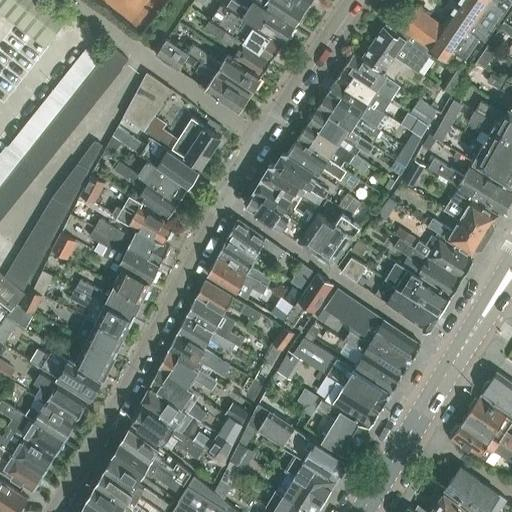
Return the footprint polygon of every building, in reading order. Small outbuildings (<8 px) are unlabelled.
[(43,0),(0,0),(0,12),(21,29),(45,48),(67,18),(43,0)] [(295,25),(264,5),(257,15),(235,0),(230,0),(227,5),(283,42),(295,25)] [(255,0),(264,5),(295,25),(306,9),(292,0),(255,0)] [(311,0),(292,0),(306,9),(311,0)] [(485,42),(509,7),(511,3),(511,0),(460,0),(443,26),(416,8),(402,28),(429,46),(449,61),(455,51),(465,59),(480,38),(485,42)] [(504,21),(501,26),(511,36),(511,25),(510,24),(504,21)] [(413,67),(424,51),(386,24),(374,40),(409,64),(413,67)] [(237,27),(232,34),(271,61),(282,45),(253,26),(248,34),(237,27)] [(239,48),(233,57),(261,76),(271,61),(232,34),(228,41),(239,48)] [(493,38),(488,44),(496,49),(501,43),(493,38)] [(178,69),(189,53),(167,39),(157,55),(178,69)] [(409,64),(374,40),(363,56),(394,78),(403,66),(406,68),(409,64)] [(488,44),(477,61),(485,67),(496,49),(488,44)] [(114,77),(129,58),(112,45),(101,59),(98,63),(114,77)] [(194,45),(189,53),(201,61),(250,94),(261,76),(233,57),(228,54),(222,63),(194,45)] [(88,49),(9,147),(22,158),(25,154),(32,145),(39,136),(46,127),(54,118),(61,109),(68,100),(76,90),(83,81),(90,72),(98,63),(101,59),(88,49)] [(344,67),(378,89),(388,96),(392,89),(382,82),(387,75),(353,53),(344,67)] [(241,106),(241,107),(250,94),(201,61),(196,69),(211,79),(206,88),(236,108),(236,107),(241,106)] [(107,86),(114,77),(98,63),(90,72),(107,86)] [(337,79),(336,80),(369,102),(374,95),(394,109),(398,103),(388,96),(378,89),(344,67),(341,72),(338,71),(335,76),(337,79)] [(100,95),(107,86),(90,72),(83,81),(100,95)] [(511,85),(505,82),(506,81),(492,73),(487,82),(511,95),(511,107),(511,108),(511,85)] [(369,102),(336,80),(327,94),(380,129),(385,122),(365,109),(369,102)] [(92,104),(100,95),(83,81),(76,90),(92,104)] [(166,100),(141,84),(123,116),(153,138),(161,127),(151,120),(166,100)] [(85,113),(92,104),(76,90),(68,100),(85,113)] [(381,130),(380,129),(327,94),(318,108),(349,128),(351,129),(356,122),(377,136),(381,130)] [(417,103),(411,112),(429,124),(437,110),(420,98),(417,103)] [(78,122),(85,113),(68,100),(61,109),(78,122)] [(481,100),(475,110),(501,125),(500,126),(511,133),(511,108),(511,107),(507,114),(481,100)] [(308,122),(308,123),(339,143),(344,136),(356,144),(361,136),(351,129),(349,128),(318,108),(314,113),(310,114),(307,119),(308,122)] [(71,131),(78,122),(61,109),(54,118),(71,131)] [(475,110),(469,121),(495,135),(478,164),(510,184),(511,181),(511,133),(500,126),(501,125),(475,110)] [(173,147),(202,166),(222,136),(205,125),(192,117),(173,147)] [(63,140),(71,131),(54,118),(46,127),(63,140)] [(339,143),(308,123),(298,138),(329,158),(334,152),(364,172),(369,164),(339,143)] [(56,149),(63,140),(46,127),(39,136),(56,149)] [(406,146),(414,151),(421,137),(414,132),(406,146)] [(49,158),(56,149),(39,136),(32,145),(49,158)] [(329,158),(298,138),(288,153),(286,153),(314,171),(319,174),(324,167),(354,187),(359,179),(329,158)] [(95,140),(60,188),(75,196),(102,144),(95,140)] [(41,168),(49,158),(32,145),(25,154),(41,168)] [(414,151),(406,146),(397,160),(406,166),(414,151)] [(22,158),(9,147),(0,158),(0,184),(5,179),(11,170),(18,162),(22,158)] [(158,165),(189,187),(200,170),(169,148),(158,165)] [(314,171),(286,153),(283,153),(283,152),(276,164),(273,164),(321,195),(324,198),(329,190),(309,177),(314,171)] [(35,176),(41,168),(25,154),(22,158),(18,162),(35,176)] [(149,159),(139,174),(179,202),(189,187),(158,165),(149,159)] [(28,184),(35,176),(18,162),(11,170),(28,184)] [(121,162),(116,170),(131,180),(145,190),(140,197),(170,217),(179,202),(139,174),(121,162)] [(270,164),(263,176),(298,200),(303,193),(317,203),(321,195),(273,164),(270,165),(270,164)] [(458,185),(503,212),(511,197),(511,192),(470,166),(458,185)] [(22,192),(28,184),(11,170),(5,179),(22,192)] [(91,174),(80,195),(83,196),(95,202),(105,182),(94,176),(91,175),(91,174)] [(263,176),(255,190),(299,221),(303,213),(294,207),(298,200),(263,176)] [(0,188),(15,201),(22,192),(5,179),(0,184),(0,188)] [(0,202),(8,209),(15,201),(0,188),(0,202)] [(60,188),(54,196),(70,205),(75,196),(60,188)] [(299,221),(255,190),(246,204),(290,235),(299,221)] [(346,195),(342,200),(348,204),(353,197),(348,193),(346,195)] [(54,196),(49,205),(65,215),(70,205),(54,196)] [(360,224),(352,219),(355,216),(352,214),(361,202),(353,197),(348,204),(343,212),(335,224),(326,236),(331,239),(319,255),(332,264),(360,224)] [(472,199),(460,219),(488,236),(494,226),(493,222),(498,215),(472,199)] [(0,216),(1,217),(8,209),(0,202),(0,216)] [(49,205),(44,214),(60,224),(65,215),(49,205)] [(113,215),(164,243),(174,226),(139,206),(133,216),(117,207),(113,215)] [(298,241),(319,255),(331,239),(326,236),(335,224),(318,212),(298,241)] [(44,214),(38,223),(55,233),(60,224),(44,214)] [(284,250),(238,218),(228,237),(256,256),(262,245),(279,257),(284,250)] [(445,225),(433,218),(429,226),(448,238),(473,254),(478,247),(482,246),(488,236),(460,219),(453,230),(445,225)] [(99,230),(160,264),(169,246),(164,243),(137,229),(133,238),(103,222),(99,230)] [(38,223),(33,232),(50,242),(55,233),(38,223)] [(99,230),(95,228),(90,237),(109,247),(104,256),(151,282),(160,264),(99,230)] [(33,232),(28,241),(46,251),(50,242),(33,232)] [(473,260),(439,239),(433,235),(427,245),(419,241),(415,248),(428,256),(462,278),(473,260)] [(251,265),(256,256),(228,237),(218,255),(260,282),(264,273),(251,265)] [(404,266),(417,274),(451,295),(462,278),(428,256),(415,248),(400,238),(395,246),(410,256),(404,266)] [(28,241),(22,250),(41,261),(46,251),(28,241)] [(358,241),(351,253),(361,259),(368,247),(358,241)] [(22,250),(17,259),(36,270),(41,261),(22,250)] [(151,282),(104,256),(99,253),(95,259),(117,271),(116,272),(119,274),(114,286),(142,300),(148,288),(149,288),(151,282)] [(257,288),(260,282),(218,255),(208,274),(237,292),(243,280),(257,288)] [(367,266),(352,257),(342,271),(357,281),(367,266)] [(17,259),(12,268),(31,279),(36,270),(17,259)] [(403,289),(441,313),(451,295),(417,274),(404,266),(396,261),(386,278),(403,289)] [(302,287),(313,270),(303,263),(292,280),(302,287)] [(26,288),(31,279),(12,268),(6,276),(26,288)] [(0,297),(13,308),(16,303),(26,288),(6,276),(0,271),(0,297)] [(43,271),(33,290),(41,294),(50,274),(43,271)] [(317,273),(285,319),(294,325),(306,306),(314,312),(333,284),(317,273)] [(403,289),(386,278),(383,282),(394,289),(386,302),(425,328),(425,329),(431,327),(440,313),(441,313),(403,289)] [(196,296),(224,313),(230,303),(247,314),(251,306),(206,279),(196,296)] [(84,282),(80,291),(104,304),(133,318),(136,313),(136,312),(142,300),(114,286),(109,295),(84,282)] [(30,288),(20,306),(27,309),(32,311),(41,294),(33,290),(30,288)] [(338,288),(325,307),(411,360),(421,344),(408,335),(384,319),(358,301),(338,288)] [(133,318),(104,304),(80,291),(77,297),(101,310),(95,322),(124,336),(130,324),(133,318)] [(287,314),(294,305),(282,295),(275,305),(277,306),(273,312),(284,319),(287,314)] [(187,314),(226,338),(230,331),(218,323),(224,313),(196,296),(187,314)] [(16,303),(13,308),(7,316),(19,324),(27,309),(20,306),(16,303)] [(361,339),(356,347),(401,376),(411,360),(325,307),(353,326),(350,331),(361,339)] [(178,332),(204,348),(211,337),(232,350),(235,343),(226,338),(187,314),(178,332)] [(118,348),(124,336),(95,322),(91,332),(83,328),(79,336),(86,340),(115,354),(118,349),(118,348)] [(204,348),(178,332),(169,349),(195,366),(200,357),(225,372),(230,364),(204,348)] [(338,380),(351,389),(381,408),(391,392),(354,368),(305,336),(296,350),(309,358),(312,354),(342,373),(338,380)] [(115,354),(86,340),(76,362),(104,376),(115,354)] [(361,356),(354,368),(391,392),(392,392),(401,376),(356,347),(345,340),(339,349),(353,358),(356,353),(361,356)] [(169,349),(159,367),(197,393),(203,384),(212,389),(218,381),(195,366),(169,349)] [(59,378),(90,398),(101,381),(52,350),(49,355),(42,351),(34,363),(59,378)] [(0,374),(8,379),(14,369),(0,360),(0,374)] [(159,367),(150,385),(193,415),(201,421),(206,413),(192,403),(198,394),(197,393),(159,367)] [(351,389),(338,380),(324,371),(318,380),(346,397),(339,407),(370,427),(381,408),(351,389)] [(487,381),(483,387),(484,391),(482,393),(511,413),(511,381),(497,371),(491,380),(487,381)] [(45,402),(76,422),(86,405),(57,386),(58,384),(40,373),(34,383),(51,393),(45,402)] [(141,402),(144,405),(168,422),(173,415),(186,424),(193,415),(150,385),(141,402)] [(31,406),(26,414),(65,439),(76,422),(45,402),(37,397),(31,406)] [(511,436),(505,432),(511,422),(511,419),(507,415),(479,397),(478,399),(476,397),(469,407),(471,409),(465,417),(499,440),(511,448),(511,436)] [(317,406),(336,418),(323,440),(351,457),(369,427),(322,398),(317,406)] [(8,426),(24,436),(54,456),(65,439),(26,414),(26,415),(2,400),(0,402),(0,410),(13,418),(8,426)] [(231,415),(242,423),(248,410),(232,400),(225,411),(231,415)] [(249,421),(295,451),(306,458),(338,479),(348,462),(292,426),(292,425),(258,403),(249,421)] [(168,422),(144,405),(141,409),(140,408),(134,416),(136,416),(132,421),(169,448),(176,438),(180,441),(178,444),(197,458),(204,448),(175,427),(168,422)] [(231,415),(219,433),(233,443),(242,423),(231,415)] [(511,448),(499,440),(465,417),(460,425),(457,424),(451,433),(453,435),(451,437),(479,456),(479,455),(486,460),(493,449),(511,462),(511,448)] [(129,429),(122,441),(151,461),(170,475),(184,484),(191,472),(178,461),(174,467),(155,454),(160,447),(133,428),(129,429)] [(224,462),(233,444),(215,432),(207,450),(224,462)] [(0,445),(44,473),(54,456),(24,436),(17,446),(0,435),(0,445)] [(114,456),(143,476),(146,469),(179,492),(184,484),(170,475),(122,441),(114,456)] [(0,445),(0,455),(8,461),(2,471),(33,490),(44,473),(0,445)] [(306,458),(295,451),(285,470),(295,476),(327,497),(338,479),(306,458)] [(142,476),(114,456),(105,470),(156,505),(160,498),(138,483),(142,476)] [(502,511),(502,506),(507,500),(500,494),(461,466),(445,488),(479,511),(502,511)] [(105,470),(97,485),(126,504),(130,498),(150,511),(165,511),(166,511),(156,505),(134,490),(105,470)] [(226,511),(232,505),(195,475),(179,499),(170,511),(226,511)] [(317,511),(327,497),(295,476),(284,494),(312,511),(317,511)] [(0,478),(0,506),(8,511),(21,511),(24,509),(23,505),(28,497),(0,478)] [(97,485),(88,499),(107,511),(122,511),(126,504),(97,485)] [(274,511),(312,511),(284,494),(273,511),(274,511)] [(436,507),(434,510),(431,511),(469,511),(456,502),(445,494),(444,496),(440,496),(436,502),(437,505),(436,507)] [(107,511),(88,499),(80,511),(107,511)]
